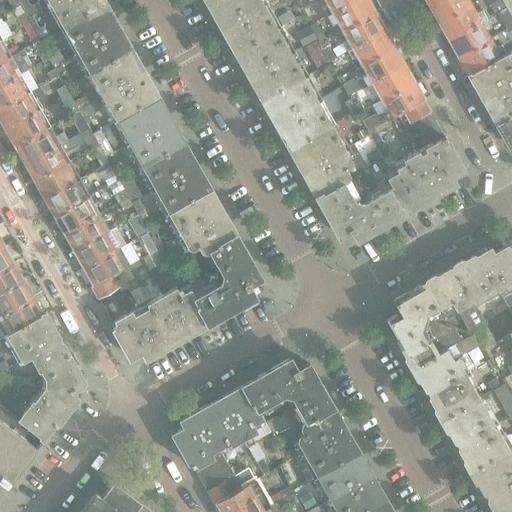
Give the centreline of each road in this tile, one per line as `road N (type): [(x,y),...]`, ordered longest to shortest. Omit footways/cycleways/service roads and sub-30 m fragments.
road 1 (residential): [(325,302),(155,0)]
road 2 (residential): [(0,178),(129,413)]
road 3 (residential): [(443,511),(325,302)]
road 4 (residential): [(509,199),(397,0)]
road 5 (residential): [(129,413),(325,302)]
road 6 (residential): [(325,302),(509,199)]
road 7 (residential): [(40,511),(104,429),(129,413)]
